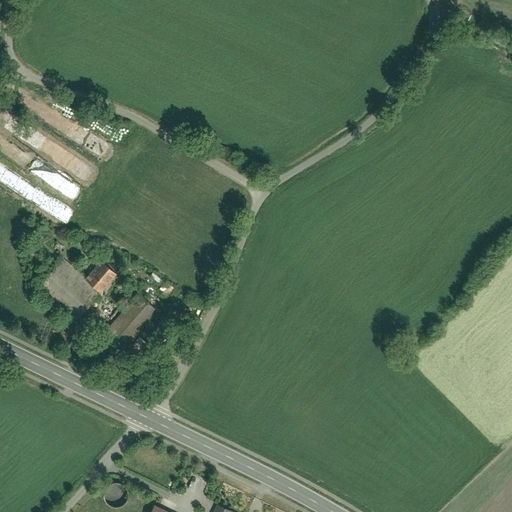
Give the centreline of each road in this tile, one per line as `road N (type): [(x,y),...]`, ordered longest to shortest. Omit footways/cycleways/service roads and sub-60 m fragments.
road 1 (residential): [(430,0),(427,40),(391,101),(259,202),(211,313),(166,396),(145,416)]
road 2 (primary): [(145,416),(331,511)]
road 3 (primary): [(0,346),(145,416)]
road 4 (residential): [(59,511),(145,416)]
